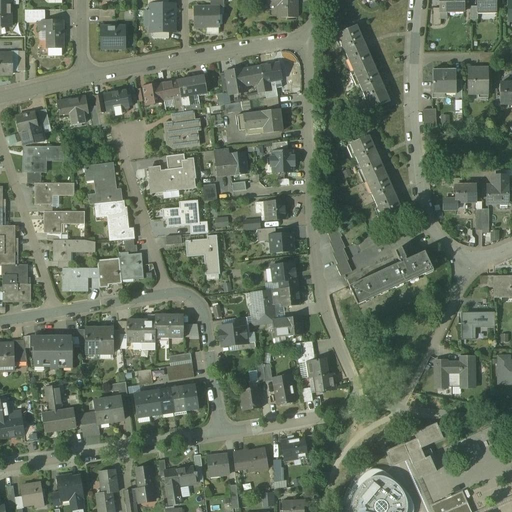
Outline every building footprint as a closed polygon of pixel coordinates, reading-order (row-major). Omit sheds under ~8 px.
[(10,0),(0,0),(0,27),(11,28),(10,0)] [(296,0),(265,0),(266,5),(278,5),(278,18),(297,18),(296,0)] [(464,0),(439,0),(439,10),(439,13),(440,13),(464,13),(464,0)] [(496,11),(496,0),(476,0),(477,7),(477,12),(478,12),(496,11)] [(152,5),(150,5),(150,6),(151,6),(151,19),(175,19),(174,5),(168,5),(152,5)] [(219,8),(194,8),(195,28),(219,28),(219,8)] [(45,11),(25,11),(25,22),(39,22),(45,22),(45,11)] [(175,19),(151,19),(151,32),(151,33),(153,33),(169,33),(175,33),(175,19)] [(45,22),(39,22),(39,32),(47,32),(47,49),(63,49),(63,22),(45,22)] [(390,102),(357,26),(337,34),(370,111),(390,102)] [(125,27),(101,28),(101,50),(125,49),(125,27)] [(494,70),(493,53),(479,54),(480,70),(488,69),(488,70),(494,70)] [(11,55),(0,54),(0,75),(11,75),(11,55)] [(278,64),(260,67),(263,84),(270,82),(281,80),(278,64)] [(242,70),(245,87),(256,85),(263,84),(260,67),(242,70)] [(242,69),(225,73),(229,91),(229,95),(241,94),(240,88),(245,87),(242,70),(242,69)] [(480,70),(468,70),(468,95),(478,95),(478,97),(488,97),(488,70),(488,69),(480,70)] [(456,70),(432,70),(432,85),(436,85),(436,93),(455,93),(455,99),(462,99),(462,81),(456,81),(456,70)] [(225,73),(220,74),(223,92),(229,91),(225,73)] [(196,78),(178,82),(181,98),(198,95),(199,95),(198,90),(206,88),(204,77),(202,77),(203,77),(196,79),(196,78)] [(178,82),(160,85),(163,101),(164,101),(174,99),(181,98),(178,82)] [(270,82),(263,84),(266,99),(272,98),(270,82)] [(511,83),(499,84),(500,105),(508,105),(508,102),(511,101),(511,83)] [(263,84),(256,85),(259,100),(263,100),(266,99),(263,84)] [(160,85),(143,88),(143,89),(145,101),(146,106),(164,103),(164,101),(163,101),(160,85)] [(126,91),(103,95),(107,113),(114,111),(115,117),(122,116),(121,110),(129,109),(129,107),(133,106),(131,96),(127,96),(126,91)] [(198,95),(181,98),(184,112),(200,110),(198,95)] [(101,96),(95,97),(98,114),(104,113),(101,96)] [(266,99),(263,100),(264,106),(267,106),(267,105),(278,104),(278,97),(272,98),(266,99)] [(181,98),(174,99),(176,114),(184,112),(181,98)] [(84,99),(66,102),(68,113),(69,118),(70,118),(83,115),(88,114),(84,99)] [(174,99),(164,101),(164,103),(166,115),(176,114),(174,99)] [(66,102),(57,104),(59,115),(68,113),(66,102)] [(240,102),(226,106),(228,112),(242,108),(240,102)] [(278,104),(267,105),(267,106),(268,112),(279,111),(278,104)] [(46,110),(37,112),(41,128),(50,126),(46,110)] [(435,110),(423,110),(424,126),(436,126),(435,110)] [(194,111),(178,114),(180,123),(195,121),(194,111)] [(268,112),(262,113),(263,116),(264,126),(265,134),(281,132),(279,111),(268,112)] [(254,112),(245,114),(246,118),(244,118),(244,122),(245,128),(264,126),(263,116),(255,117),(254,112)] [(35,114),(16,118),(20,134),(23,133),(38,130),(35,114)] [(83,115),(70,118),(72,126),(85,124),(83,115)] [(98,117),(91,118),(92,127),(100,126),(98,117)] [(180,123),(174,124),(173,123),(165,124),(166,134),(171,133),(172,140),(169,143),(170,146),(173,149),(198,146),(196,131),(200,131),(198,121),(195,121),(180,123)] [(38,130),(23,133),(26,145),(33,143),(34,145),(43,143),(42,135),(39,135),(38,130)] [(402,212),(369,136),(350,144),(383,221),(402,212)] [(287,142),(272,144),(272,153),(287,152),(287,142)] [(62,148),(24,148),(24,172),(28,173),(27,184),(35,184),(41,184),(41,160),(65,160),(62,148)] [(245,153),(229,155),(228,150),(214,152),(217,177),(226,176),(225,175),(230,174),(230,177),(248,175),(245,153)] [(287,152),(272,153),(272,158),(270,158),(271,167),(273,167),(273,173),(293,173),(293,166),(294,166),(294,157),(293,157),(292,152),(287,152)] [(184,155),(166,157),(168,170),(182,169),(181,161),(185,161),(184,155)] [(185,161),(181,161),(182,169),(168,170),(165,171),(165,172),(160,172),(160,168),(149,169),(151,180),(150,180),(151,194),(163,192),(163,189),(178,187),(178,190),(195,188),(193,179),(195,179),(193,160),(185,161)] [(110,164),(85,167),(86,178),(95,177),(97,189),(96,189),(96,196),(89,196),(90,205),(94,205),(121,202),(120,191),(115,191),(114,178),(112,178),(110,164)] [(495,177),(492,177),(492,182),(494,183),(496,183),(496,187),(488,187),(487,187),(487,205),(500,205),(500,209),(507,209),(507,205),(508,205),(507,177),(495,177)] [(245,183),(232,184),(233,192),(246,191),(245,183)] [(41,184),(35,184),(34,206),(38,206),(38,213),(44,213),(53,213),(53,197),(74,197),(74,184),(41,184)] [(215,185),(202,187),(204,203),(217,201),(215,185)] [(475,186),(462,186),(455,186),(456,203),(456,210),(466,210),(465,203),(475,203),(475,186)] [(180,208),(162,209),(163,218),(166,217),(167,227),(190,225),(191,234),(208,233),(207,221),(200,222),(198,200),(179,202),(180,208)] [(121,202),(94,205),(95,215),(108,214),(110,242),(122,241),(134,240),(133,230),(128,231),(125,209),(123,209),(122,202),(121,202)] [(284,202),(266,203),(268,221),(285,220),(287,219),(287,213),(284,213),(284,202)] [(266,203),(255,204),(256,214),(260,214),(261,222),(268,221),(266,203)] [(53,213),(44,213),(44,233),(62,234),(62,225),(84,225),(85,213),(53,213)] [(215,218),(216,227),(229,226),(228,217),(215,218)] [(3,227),(0,226),(0,246),(18,246),(18,240),(15,239),(15,227),(3,227)] [(345,250),(340,239),(342,238),(336,226),(326,231),(331,242),(329,243),(334,254),(332,255),(337,265),(335,266),(341,278),(351,273),(346,263),(348,262),(343,251),(345,250)] [(257,242),(269,242),(268,236),(275,236),(275,230),(257,231),(257,242)] [(275,236),(268,236),(269,242),(269,254),(294,253),(293,235),(275,236)] [(181,236),(166,238),(166,246),(182,245),(181,236)] [(216,236),(207,237),(207,240),(185,242),(187,258),(204,256),(206,276),(220,275),(216,236)] [(84,241),(53,241),(53,262),(71,262),(71,254),(96,254),(95,243),(84,241)] [(18,246),(0,246),(0,265),(4,266),(15,266),(15,253),(18,253),(18,246)] [(401,249),(394,252),(399,262),(400,262),(400,263),(391,267),(392,270),(407,263),(405,259),(406,259),(401,249)] [(142,255),(128,257),(127,253),(125,253),(119,254),(119,259),(121,277),(133,276),(133,280),(144,280),(142,255)] [(392,270),(358,286),(357,283),(349,287),(357,306),(433,271),(424,253),(415,257),(416,259),(407,263),(392,270)] [(119,259),(109,260),(110,265),(97,266),(98,269),(99,288),(107,287),(107,285),(121,284),(121,277),(119,259)] [(295,260),(274,262),(275,282),(297,280),(295,260)] [(15,266),(4,266),(4,275),(3,275),(2,285),(3,285),(31,285),(31,279),(27,279),(27,266),(15,266)] [(98,269),(62,269),(62,279),(69,279),(68,292),(88,292),(89,279),(92,279),(92,290),(99,290),(99,288),(98,269)] [(488,288),(488,276),(480,276),(480,289),(488,288)] [(511,277),(494,277),(494,288),(494,298),(511,298),(511,277)] [(31,285),(3,285),(3,292),(5,293),(5,303),(31,303),(31,285)] [(297,288),(280,290),(282,308),(300,306),(297,288)] [(270,291),(251,293),(251,296),(257,295),(258,304),(271,302),(270,291)] [(212,307),(215,318),(223,316),(220,305),(212,307)] [(494,313),(462,314),(463,341),(473,340),(472,331),(477,325),(494,325),(494,313)] [(169,315),(155,315),(155,320),(155,339),(169,339),(169,315)] [(183,315),(169,315),(169,339),(183,339),(183,338),(183,325),(183,315)] [(273,315),(259,317),(260,325),(267,325),(273,324),(273,321),(273,315)] [(259,317),(252,318),(252,322),(257,326),(260,325),(259,317)] [(236,326),(248,325),(250,325),(249,318),(235,320),(236,326)] [(301,318),(281,320),(273,321),(274,324),(273,324),(274,330),(275,338),(302,336),(301,318)] [(141,320),(127,320),(127,322),(127,335),(127,342),(127,344),(127,343),(133,343),(133,344),(141,344),(141,320)] [(155,320),(141,320),(141,344),(155,344),(155,339),(155,320)] [(127,322),(118,322),(119,331),(119,335),(127,335),(127,322)] [(220,330),(221,337),(249,334),(248,325),(236,326),(222,328),(223,330),(220,330)] [(99,329),(86,329),(86,330),(86,346),(86,355),(99,355),(99,329)] [(113,331),(113,329),(99,329),(99,355),(113,354),(113,351),(113,331)] [(86,330),(77,330),(80,346),(86,346),(86,330)] [(119,331),(113,331),(113,351),(121,351),(120,342),(119,335),(119,331)] [(221,337),(222,344),(225,344),(225,347),(238,345),(250,344),(250,341),(249,334),(221,337)] [(70,338),(32,338),(32,348),(33,348),(34,359),(34,366),(58,366),(58,368),(72,368),(72,358),(73,357),(73,345),(70,345),(70,338)] [(24,340),(13,341),(13,344),(14,344),(15,362),(27,362),(25,349),(24,340)] [(257,341),(250,341),(250,344),(238,345),(239,352),(258,349),(257,341)] [(312,342),(295,345),(298,364),(308,362),(315,361),(312,342)] [(13,344),(0,345),(0,370),(15,370),(15,362),(14,344),(13,344)] [(201,364),(200,352),(192,353),(193,365),(201,364)] [(190,354),(169,357),(170,367),(192,364),(190,354)] [(461,363),(435,364),(435,384),(445,384),(445,374),(461,373),(461,388),(474,388),(473,357),(461,357),(461,363)] [(511,363),(509,363),(509,359),(499,359),(499,385),(511,385),(511,363)] [(315,361),(308,362),(310,379),(315,378),(327,376),(325,360),(315,361)] [(170,367),(167,367),(169,382),(194,378),(192,364),(170,367)] [(270,365),(263,366),(263,370),(265,382),(272,382),(270,365)] [(151,370),(138,372),(140,386),(153,384),(151,370)] [(263,370),(257,371),(258,383),(265,382),(263,370)] [(327,376),(315,378),(317,394),(335,391),(333,375),(327,376)] [(291,377),(273,380),(278,406),(294,403),(293,395),(294,395),(291,377)] [(125,383),(110,386),(111,392),(119,391),(120,398),(127,397),(125,383)] [(195,385),(133,394),(137,420),(175,414),(174,412),(186,410),(186,412),(199,410),(195,385)] [(59,387),(46,388),(48,404),(50,414),(62,412),(59,387)] [(258,389),(241,391),(242,404),(244,404),(245,411),(261,409),(259,397),(258,389)] [(311,389),(304,390),(306,403),(312,402),(311,389)] [(120,398),(94,402),(96,414),(97,425),(109,423),(108,421),(123,419),(123,421),(124,421),(120,398)] [(7,400),(0,401),(0,438),(24,435),(23,428),(21,419),(10,421),(7,400)] [(62,412),(50,414),(48,404),(41,405),(43,419),(50,418),(52,431),(76,427),(73,411),(62,412)] [(96,414),(89,416),(92,435),(99,434),(97,425),(96,414)] [(89,416),(81,417),(84,437),(92,435),(89,416)] [(435,425),(413,435),(416,440),(420,449),(442,440),(435,425)] [(36,426),(23,428),(24,435),(25,444),(39,442),(36,426)] [(303,438),(281,443),(285,459),(296,456),(297,459),(307,457),(303,438)] [(403,444),(386,452),(392,467),(403,462),(409,459),(417,478),(418,480),(435,472),(429,458),(424,460),(420,449),(416,440),(404,445),(403,444)] [(264,450),(254,452),(253,451),(245,452),(248,469),(258,467),(258,468),(268,467),(264,450)] [(227,455),(206,458),(209,477),(210,477),(209,475),(220,473),(220,476),(229,475),(227,455)] [(274,481),(284,480),(283,459),(273,460),(274,481)] [(418,480),(417,478),(409,459),(403,462),(425,511),(432,511),(430,507),(418,480)] [(150,467),(135,469),(140,500),(154,498),(155,501),(155,500),(150,467)] [(165,472),(164,472),(165,477),(169,506),(181,504),(178,485),(186,484),(186,487),(198,485),(196,475),(197,475),(197,473),(193,474),(192,468),(165,472)] [(114,471),(100,473),(103,494),(103,495),(112,494),(117,493),(114,471)] [(79,477),(66,480),(66,478),(57,479),(60,494),(60,499),(61,499),(70,498),(72,511),(83,509),(82,502),(82,496),(79,477)] [(40,484),(20,487),(23,506),(34,505),(44,504),(40,484)] [(131,490),(124,491),(127,511),(136,511),(135,503),(133,503),(131,490)] [(274,492),(266,493),(268,506),(275,506),(274,492)] [(470,511),(462,492),(451,497),(450,495),(445,498),(446,500),(430,507),(432,511),(470,511)] [(60,494),(51,495),(53,506),(62,505),(61,499),(60,499),(60,494)] [(113,511),(112,494),(103,495),(103,494),(97,495),(99,511),(113,511)] [(511,496),(475,511),(491,511),(511,502),(511,496)] [(303,511),(303,502),(291,502),(291,501),(282,502),(282,511),(303,511)]
